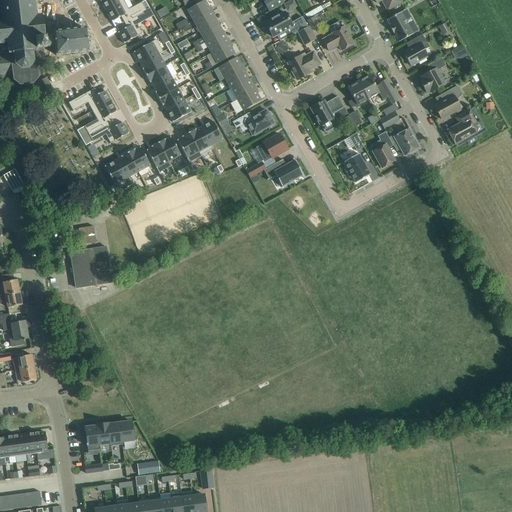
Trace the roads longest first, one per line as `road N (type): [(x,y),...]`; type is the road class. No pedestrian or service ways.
road 1 (residential): [(281,105),(333,199),(350,205),(438,155),(385,48)]
road 2 (residential): [(110,58),(97,65),(137,136),(162,121),(122,51)]
road 3 (residential): [(71,511),(47,389)]
road 4 (residential): [(47,389),(27,268)]
road 5 (residential): [(281,105),(222,0)]
